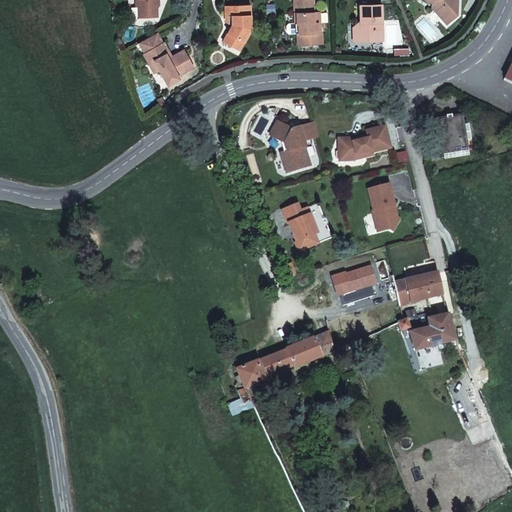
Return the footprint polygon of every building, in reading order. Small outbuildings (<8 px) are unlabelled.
[(158,16),(156,0),(137,0),(139,17),(158,16)] [(294,0),(295,24),(297,24),(298,33),(298,44),(322,43),(321,32),(318,32),(317,23),(320,23),(320,12),(314,12),(313,0),(294,0)] [(433,6),(441,16),(446,13),(451,20),(458,14),(458,7),(454,6),(454,1),(454,0),(427,0),(429,2),(433,1),(434,0),(435,0),(437,3),(433,6)] [(225,5),(225,15),(232,15),(232,25),(231,24),(227,34),(233,37),(229,44),(239,50),(251,28),(250,4),(225,5)] [(354,26),(354,36),(363,36),(368,40),(383,40),(381,4),(361,5),(361,25),(359,26),(354,26)] [(446,13),(441,16),(447,23),(451,20),(446,13)] [(184,50),(172,56),(168,58),(166,54),(170,52),(164,43),(163,43),(157,32),(139,42),(145,53),(144,54),(154,72),(160,69),(168,84),(179,78),(177,75),(193,66),(184,50)] [(223,41),(229,44),(233,37),(227,34),(223,41)] [(466,147),(463,125),(462,116),(452,117),(452,114),(447,115),(447,118),(438,119),(443,154),(455,152),(455,148),(466,147)] [(319,137),(315,123),(293,130),(278,122),(270,136),(285,144),(287,153),(281,155),(287,174),(311,166),(305,147),(306,147),(305,141),(319,137)] [(469,124),(463,125),(466,147),(472,146),(469,124)] [(340,139),(340,151),(344,151),(344,161),(353,160),(374,155),(373,153),(391,148),(386,127),(367,131),(368,135),(369,139),(355,142),(354,139),(340,139)] [(369,189),(375,210),(372,211),(377,231),(386,229),(391,232),(399,221),(394,216),(391,206),(395,205),(390,183),(369,189)] [(292,221),(299,240),(296,241),(299,250),(319,242),(316,234),(318,233),(308,208),(301,210),(298,204),(283,210),(288,223),(292,221)] [(443,294),(438,272),(433,273),(405,279),(410,303),(443,294)] [(400,305),(395,281),(393,275),(354,284),(359,302),(363,316),(400,305)] [(410,303),(405,279),(395,281),(400,305),(410,303)] [(320,291),(325,310),(359,302),(354,284),(320,291)] [(415,350),(455,339),(447,314),(427,319),(428,326),(409,331),(415,350)] [(399,322),(401,330),(409,327),(406,319),(399,322)] [(294,368),(334,351),(329,330),(285,349),(286,350),(261,360),(267,376),(293,366),(294,368)] [(356,359),(350,344),(337,350),(341,359),(342,358),(345,363),(356,359)] [(265,377),(258,361),(258,360),(237,369),(239,375),(236,376),(238,381),(241,380),(243,385),(244,388),(246,387),(254,384),(266,379),(265,377)] [(265,377),(267,376),(261,360),(258,361),(265,377)] [(256,392),(254,384),(246,387),(249,395),(256,392)] [(233,416),(255,407),(249,395),(246,387),(244,388),(243,385),(236,387),(240,397),(228,404),(233,416)]
